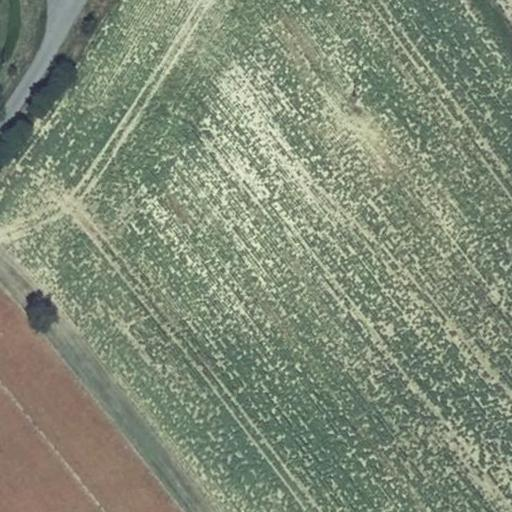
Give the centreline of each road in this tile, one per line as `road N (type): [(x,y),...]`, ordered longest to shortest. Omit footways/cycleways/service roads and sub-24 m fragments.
road 1 (track): [(195,511),(0,260)]
road 2 (unclassified): [(0,122),(72,6)]
